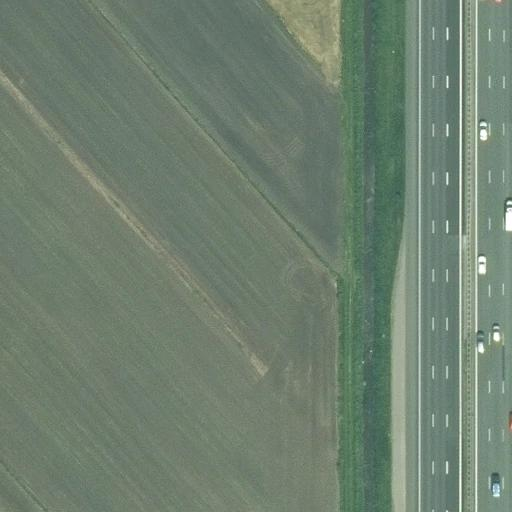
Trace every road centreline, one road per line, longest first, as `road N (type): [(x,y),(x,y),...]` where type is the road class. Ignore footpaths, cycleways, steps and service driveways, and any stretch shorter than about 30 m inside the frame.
road 1 (motorway): [(498,511),(495,0)]
road 2 (motorway): [(440,0),(440,511)]
